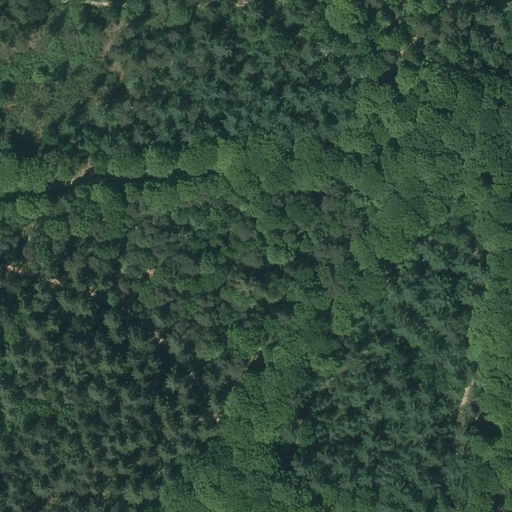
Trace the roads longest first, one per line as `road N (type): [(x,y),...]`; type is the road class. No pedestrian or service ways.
road 1 (track): [(0,191),(442,139)]
road 2 (track): [(442,139),(336,300),(224,432)]
road 3 (track): [(0,263),(89,291),(139,319),(190,374),(224,432)]
road 4 (track): [(252,0),(442,139)]
road 5 (track): [(72,0),(250,0)]
